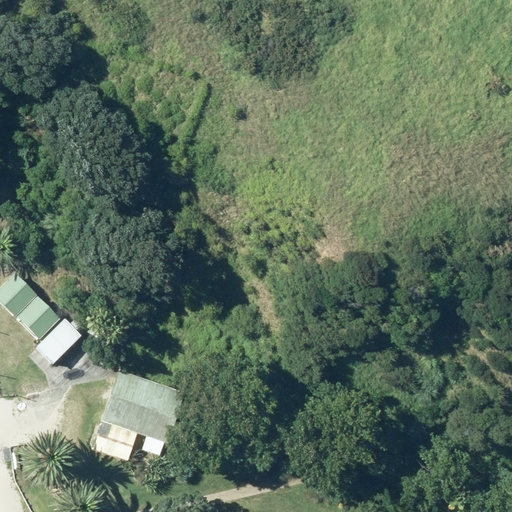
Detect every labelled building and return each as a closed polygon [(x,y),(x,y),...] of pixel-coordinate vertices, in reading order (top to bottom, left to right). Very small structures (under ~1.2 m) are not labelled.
[(0,307),(11,318),(35,295),(15,276),(0,290),(0,307)] [(38,340),(58,320),(36,298),(17,318),(38,340)] [(63,320),(34,348),(51,364),(79,336),(63,320)] [(183,391),(115,370),(100,421),(98,420),(89,450),(128,462),(133,447),(152,453),(155,442),(166,445),(183,391)] [(251,443),(255,432),(237,427),(232,445),(248,449),(250,443),(251,443)]
